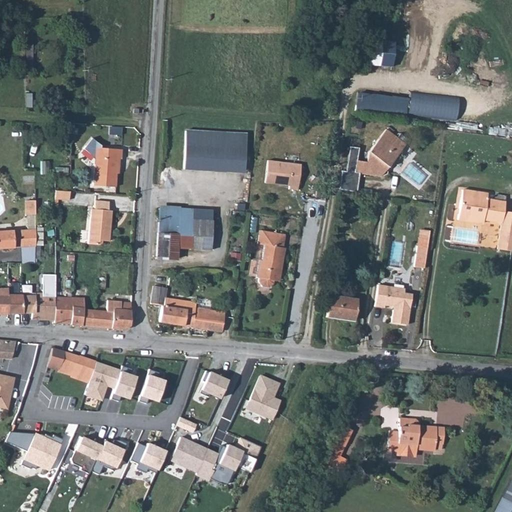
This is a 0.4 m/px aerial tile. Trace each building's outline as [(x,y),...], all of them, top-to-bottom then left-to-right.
[(392,41),(367,39),(365,65),(389,68),(392,41)] [(408,98),(357,93),(356,110),(406,115),(408,98)] [(387,168),(405,145),(385,130),(367,152),(366,162),(356,161),(358,148),(349,147),(345,172),(341,171),(338,190),(356,192),(359,174),(366,175),(380,177),(386,174),(387,168)] [(183,170),(243,173),(245,134),(185,131),(183,170)] [(115,187),(117,159),(120,159),(121,150),(100,148),(100,146),(91,138),(83,149),(93,158),(95,158),(93,186),(115,187)] [(267,161),(264,183),(289,186),(288,189),(297,190),(300,165),(267,161)] [(457,220),(477,223),(477,219),(483,220),(501,222),(497,249),(511,251),(511,243),(511,212),(503,212),(505,202),(486,199),(487,194),(462,190),(457,220)] [(69,192),(55,191),(54,199),(69,200),(69,192)] [(35,201),(26,201),(26,215),(35,215),(35,201)] [(90,209),(88,244),(98,245),(101,243),(101,241),(108,242),(111,211),(108,211),(108,202),(94,201),(94,209),(90,209)] [(192,210),(158,209),(155,259),(176,260),(176,247),(210,250),(212,221),(192,220),(192,210)] [(21,230),(22,248),(35,247),(35,229),(21,230)] [(259,230),(257,244),(264,245),(261,261),(259,260),(256,278),(258,278),(257,281),(261,287),(267,288),(273,284),(273,281),(275,281),(276,276),(280,277),(284,248),(282,248),(285,235),(259,230)] [(12,231),(0,231),(0,248),(13,248),(12,231)] [(414,267),(423,268),(426,248),(417,246),(414,267)] [(21,292),(20,308),(33,308),(33,315),(56,315),(56,294),(55,294),(54,274),(42,274),(42,291),(35,290),(34,292),(21,292)] [(21,292),(21,283),(21,281),(7,281),(7,283),(6,293),(6,309),(20,308),(21,292)] [(404,289),(377,285),(374,306),(383,308),(384,305),(393,307),(390,323),(406,325),(411,294),(403,293),(404,289)] [(158,326),(194,332),(195,324),(196,314),(185,312),(186,303),(165,300),(166,292),(152,290),(150,307),(160,308),(158,326)] [(56,315),(56,318),(72,319),(72,321),(84,322),(85,306),(85,294),(56,294),(56,315)] [(329,295),(325,317),(353,321),(356,299),(329,295)] [(85,306),(84,322),(125,325),(131,320),(133,297),(110,296),(109,307),(85,306)] [(196,314),(195,324),(228,330),(229,308),(197,303),(196,314)] [(14,338),(0,337),(0,354),(10,355),(14,338)] [(53,365),(61,367),(67,351),(53,346),(49,362),(53,362),(53,365)] [(96,362),(67,351),(61,367),(59,373),(88,383),(96,362)] [(116,369),(96,362),(88,383),(85,391),(90,393),(88,399),(99,403),(105,386),(109,387),(115,371),(116,369)] [(227,379),(207,370),(199,389),(219,398),(227,379)] [(131,377),(115,371),(109,387),(107,394),(123,399),(131,377)] [(0,404),(2,405),(5,403),(12,374),(0,372),(0,404)] [(280,382),(260,373),(244,409),(271,420),(280,400),(273,397),(280,382)] [(161,382),(142,375),(134,397),(148,402),(148,399),(154,401),(161,382)] [(382,435),(381,454),(390,455),(390,458),(409,459),(409,453),(428,454),(428,452),(429,446),(436,447),(437,447),(438,432),(429,431),(429,435),(411,434),(411,430),(412,426),(409,423),(393,422),(392,436),(382,435)] [(337,425),(315,468),(328,472),(349,431),(337,425)] [(33,434),(22,458),(47,470),(58,445),(33,434)] [(196,473),(208,449),(180,436),(169,460),(196,473)] [(196,473),(195,475),(207,481),(209,477),(224,485),(241,451),(255,458),(260,447),(238,437),(234,446),(226,443),(220,455),(208,449),(196,473)] [(92,460),(98,448),(77,439),(71,452),(92,461),(92,460)] [(100,442),(98,448),(92,460),(111,469),(119,451),(100,442)] [(161,452),(142,444),(134,462),(152,471),(161,452)] [(511,476),(501,497),(511,502),(511,476)] [(510,511),(511,511),(511,502),(501,497),(493,511),(510,511)]
